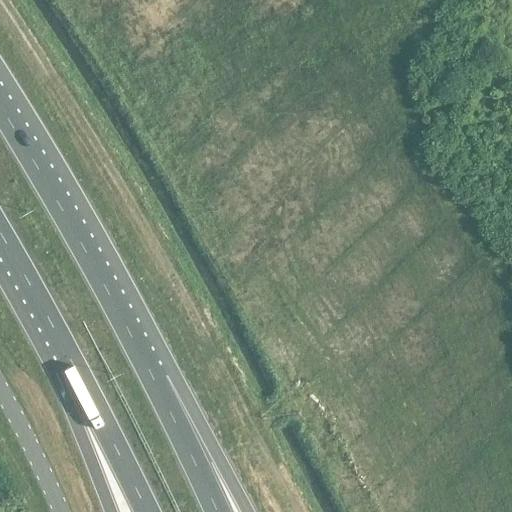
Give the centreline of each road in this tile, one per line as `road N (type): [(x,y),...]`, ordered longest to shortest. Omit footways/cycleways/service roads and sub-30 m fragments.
road 1 (trunk): [(206,481),(0,96)]
road 2 (trunk): [(0,235),(87,392)]
road 3 (trunk): [(87,392),(146,511)]
road 4 (unclassified): [(60,511),(0,395)]
road 5 (trunk): [(87,392),(111,511)]
